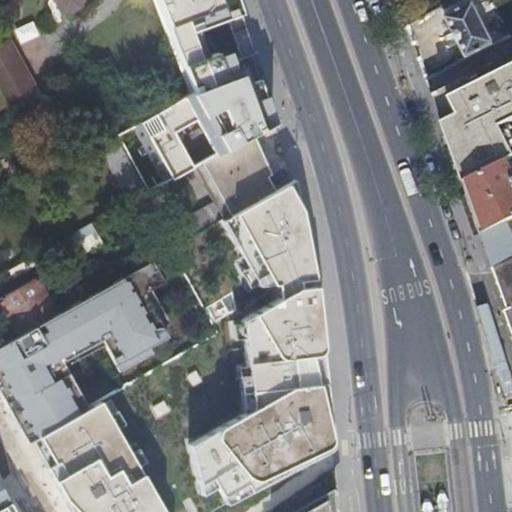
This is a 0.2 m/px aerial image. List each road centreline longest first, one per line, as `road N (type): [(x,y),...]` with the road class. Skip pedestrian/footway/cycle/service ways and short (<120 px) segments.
road 1 (primary): [(492,511),(476,386),(350,0)]
road 2 (primary): [(271,0),(340,213),(381,511)]
